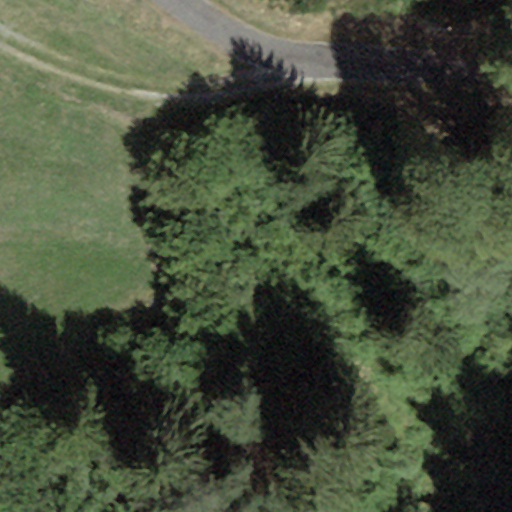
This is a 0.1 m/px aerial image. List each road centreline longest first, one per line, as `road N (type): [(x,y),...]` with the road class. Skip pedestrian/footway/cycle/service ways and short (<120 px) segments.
road 1 (unclassified): [(171,0),(269,56),(511,74)]
road 2 (track): [(316,63),(268,84),(152,86),(43,68),(0,41)]
